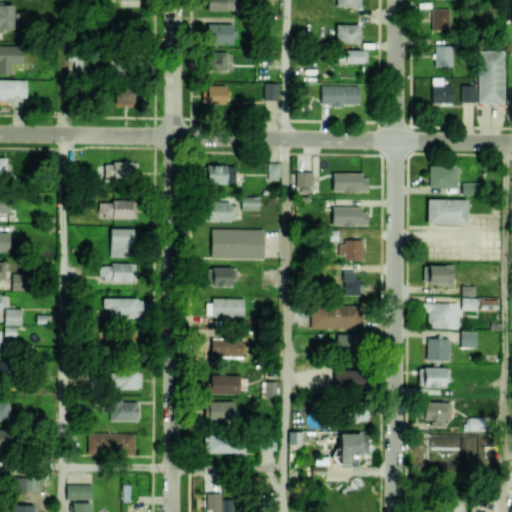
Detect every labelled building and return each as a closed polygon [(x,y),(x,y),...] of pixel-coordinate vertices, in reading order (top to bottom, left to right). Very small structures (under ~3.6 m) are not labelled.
[(233,9),(233,0),(206,0),(207,10),(233,9)] [(0,4),(13,4),(13,29),(3,29),(3,31),(0,31),(0,4)] [(448,8),(430,8),(429,30),(448,30),(448,8)] [(232,43),(232,24),(206,23),(206,43),(232,43)] [(359,42),(359,24),(334,23),(334,42),(359,42)] [(434,45),(435,66),(452,65),(452,44),(434,45)] [(0,73),(11,74),(12,63),(22,63),(23,46),(0,45),(0,73)] [(336,63),(366,63),(366,50),(336,50),(336,63)] [(229,51),(207,51),(207,70),(229,70),(229,51)] [(503,103),(504,51),(478,51),(477,102),(503,103)] [(430,102),(451,102),(452,85),(442,84),(442,77),(431,76),(430,102)] [(5,98),(5,100),(0,100),(0,79),(26,80),(26,97),(13,97),(13,98),(5,98)] [(278,83),(263,83),(263,100),(277,100),(278,83)] [(136,103),(137,85),(113,84),(112,102),(136,103)] [(225,103),(226,85),(201,84),(201,103),(225,103)] [(320,84),(319,105),(358,106),(359,85),(320,84)] [(460,102),(475,102),(475,84),(460,85),(460,102)] [(104,179),(105,163),(112,163),(113,160),(133,160),(133,162),(137,162),(137,178),(132,178),(132,179),(104,179)] [(266,179),(279,178),(279,161),(265,161),(266,179)] [(205,183),(234,183),(234,164),(206,164),(205,183)] [(455,187),(455,165),(428,165),(427,187),(455,187)] [(310,171),(294,171),(295,192),(311,192),(310,171)] [(331,190),(366,191),(367,173),(331,172),(331,190)] [(0,193),(0,212),(9,213),(8,193),(0,193)] [(258,209),(258,196),(240,196),(240,210),(258,209)] [(104,201),(105,198),(132,198),(132,200),(136,200),(136,216),(132,216),(132,217),(104,217),(104,215),(100,215),(100,201),(104,201)] [(466,199),(426,198),(426,223),(466,224),(466,199)] [(331,206),(330,225),(366,225),(366,207),(331,206)] [(134,227),(110,227),(110,255),(128,255),(128,243),(134,243),(134,227)] [(263,257),(262,228),(209,229),(210,258),(263,257)] [(0,247),(12,247),(12,229),(0,229),(0,247)] [(339,258),(361,259),(361,239),(340,238),(339,258)] [(131,262),(131,263),(135,263),(134,280),(130,280),(130,281),(111,280),(111,261),(131,262)] [(452,265),(423,265),(423,282),(451,282),(452,265)] [(206,286),(231,286),(231,266),(206,266),(206,286)] [(360,295),(360,278),(352,278),(352,271),(335,271),(335,295),(360,295)] [(11,289),(29,289),(29,272),(11,272),(11,289)] [(460,295),(474,295),(474,285),(460,285),(460,295)] [(138,314),(138,317),(108,317),(108,307),(103,307),(103,297),(137,296),(137,298),(142,298),(142,314),(138,314)] [(243,297),(207,297),(206,316),(242,317),(243,297)] [(475,309),(476,297),(460,297),(460,309),(475,309)] [(457,303),(421,302),(421,311),(426,312),(426,327),(456,328),(457,303)] [(361,327),(360,304),(309,305),(309,328),(361,327)] [(4,324),(21,324),(21,308),(5,307),(4,324)] [(36,322),(50,322),(50,313),(36,313),(36,322)] [(4,335),(4,326),(15,326),(15,327),(21,327),(21,334),(15,334),(15,335),(4,335)] [(105,329),(136,329),(136,350),(101,350),(101,341),(105,341),(105,329)] [(475,331),(459,330),(459,347),(475,347),(475,331)] [(357,352),(357,333),(335,333),(335,352),(357,352)] [(242,356),(242,335),(210,336),(210,357),(242,356)] [(448,360),(448,337),(425,337),(425,359),(448,360)] [(0,361),(11,361),(11,378),(0,378),(0,361)] [(43,361),(43,376),(27,375),(28,361),(43,361)] [(444,387),(444,367),(417,367),(417,387),(444,387)] [(137,386),(137,388),(119,388),(119,385),(108,385),(108,371),(119,372),(119,369),(138,369),(138,372),(141,372),(141,386),(137,386)] [(332,389),(362,390),(363,370),(333,369),(332,389)] [(238,374),(206,374),(206,393),(238,394),(238,374)] [(0,398),(9,399),(9,420),(0,419),(0,398)] [(110,404),(106,404),(106,412),(110,412),(110,420),(137,419),(137,401),(122,401),(122,399),(110,399),(110,404)] [(233,400),(203,401),(204,421),(233,420),(233,400)] [(447,425),(448,401),(419,401),(419,419),(431,419),(431,425),(447,425)] [(463,431),(484,430),(484,417),(463,417),(463,431)] [(11,444),(11,448),(0,447),(0,428),(12,429),(12,432),(15,432),(15,444),(11,444)] [(135,433),(134,453),(88,452),(88,432),(135,433)] [(288,443),(299,442),(298,433),(287,434),(288,443)] [(338,433),(338,463),(353,464),(353,463),(369,463),(369,433),(338,433)] [(244,452),(244,435),(203,436),(203,452),(244,452)] [(40,491),(40,476),(10,476),(10,493),(26,493),(26,490),(40,491)] [(67,483),(92,484),(92,498),(67,498),(67,483)] [(130,484),(122,484),(122,501),(128,501),(128,493),(130,493),(130,484)] [(226,511),(227,495),(205,494),(205,509),(213,509),(212,511),(226,511)] [(72,511),(72,502),(91,502),(90,511),(72,511)]
